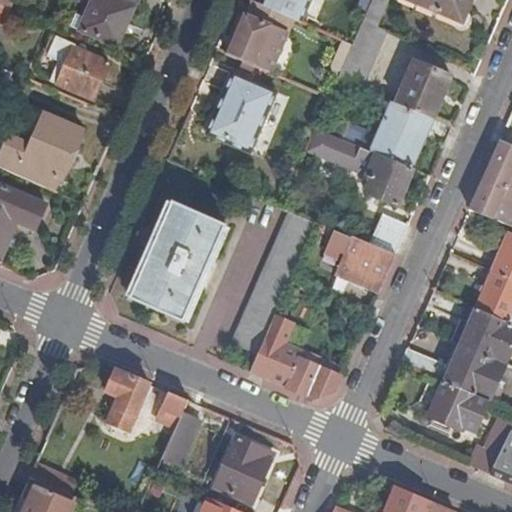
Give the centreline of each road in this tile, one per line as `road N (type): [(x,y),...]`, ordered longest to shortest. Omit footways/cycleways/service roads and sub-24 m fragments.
road 1 (residential): [(343,436),(511,60)]
road 2 (residential): [(68,321),(207,0)]
road 3 (residential): [(343,436),(68,321)]
road 4 (residential): [(511,507),(343,436)]
road 5 (residential): [(0,479),(68,321)]
